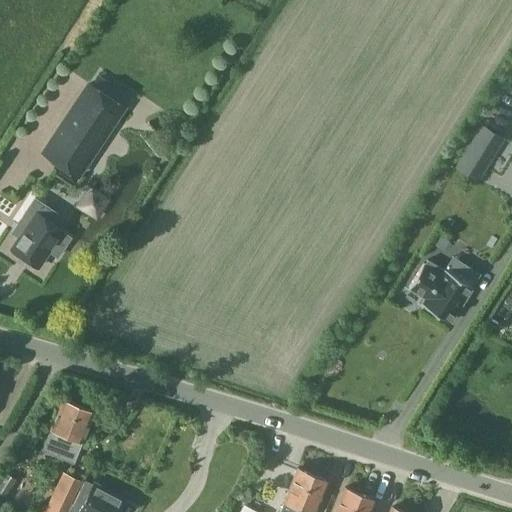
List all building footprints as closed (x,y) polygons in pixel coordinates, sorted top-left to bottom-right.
[(78,175),(124,106),(89,83),(43,152),(78,175)] [(482,125),(457,166),(477,178),(502,138),(482,125)] [(69,203),(91,219),(107,196),(85,181),(69,203)] [(441,193),(448,206),(459,200),(451,187),(441,193)] [(38,267),(62,230),(35,212),(11,249),(38,267)] [(452,322),(474,287),(472,286),(480,273),(452,255),(444,269),(428,259),(409,290),(423,298),(420,303),(452,322)] [(50,429),(43,448),(73,461),(82,442),(94,412),(61,401),(50,429)] [(297,511),(313,474),(297,468),(279,511),(297,511)] [(0,496),(2,498),(14,478),(1,470),(0,471),(0,496)] [(65,511),(81,480),(63,471),(46,506),(42,504),(38,511),(65,511)] [(313,474),(297,511),(315,511),(328,480),(313,474)] [(115,511),(122,500),(86,480),(73,504),(81,509),(79,511),(115,511)] [(352,511),(360,494),(346,487),(345,488),(334,511),(352,511)] [(369,511),(375,501),(360,494),(352,511),(369,511)]
